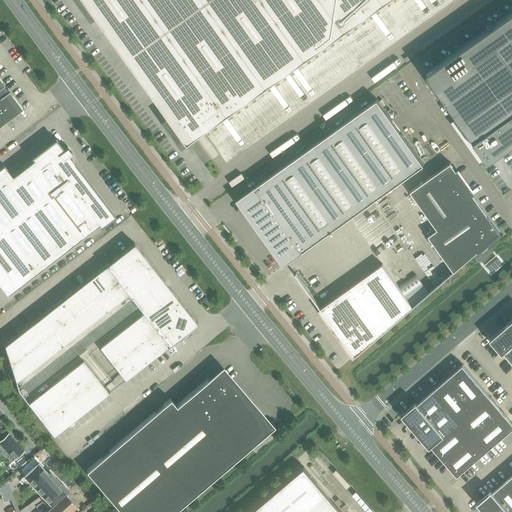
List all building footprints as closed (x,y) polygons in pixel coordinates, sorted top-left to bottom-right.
[(85,0),(101,21),(188,142),(195,137),(219,120),(221,119),(258,92),(260,91),(336,37),(338,35),(381,4),(383,3),(386,0),(85,0)] [(511,10),(496,23),(427,72),(474,138),(473,138),(488,159),(489,158),(490,158),(489,157),(496,152),(503,147),(506,145),(504,142),(504,141),(511,136),(511,10)] [(0,79),(0,121),(20,106),(0,79)] [(290,160),(237,199),(283,264),(423,164),(421,160),(402,133),(392,120),(377,99),(290,160)] [(3,164),(0,166),(0,283),(7,293),(112,213),(88,181),(72,160),(68,154),(71,151),(67,146),(63,149),(57,141),(48,148),(46,145),(32,157),(34,159),(32,160),(12,176),(3,164)] [(450,162),(410,191),(437,229),(477,200),(450,162)] [(437,229),(428,236),(452,271),(453,272),(488,242),(496,235),(500,232),(499,230),(496,226),(477,200),(437,229)] [(138,241),(11,343),(26,383),(137,294),(148,305),(35,396),(62,433),(202,320),(138,241)] [(382,264),(320,308),(355,356),(375,339),(412,306),(405,296),(398,286),(382,264)] [(415,274),(398,286),(405,296),(422,284),(415,274)] [(496,335),(492,338),(496,342),(511,361),(511,330),(508,325),(496,335)] [(462,364),(447,377),(473,408),(489,394),(462,364)] [(208,378),(177,404),(229,464),(250,446),(247,443),(268,425),(222,372),(211,381),(208,378)] [(447,377),(432,390),(445,406),(458,421),(473,408),(447,377)] [(432,390),(404,414),(417,429),(445,406),(432,390)] [(473,408),(458,421),(471,436),(496,415),(502,410),(496,403),(489,394),(473,408)] [(170,398),(128,435),(185,502),(229,464),(177,404),(176,405),(171,399),(170,398)] [(445,406),(417,429),(430,444),(458,421),(445,406)] [(496,415),(471,436),(484,451),(496,442),(511,427),(511,421),(502,410),(496,415)] [(458,421),(430,444),(443,460),(471,436),(458,421)] [(8,434),(0,441),(0,450),(11,462),(23,451),(8,434)] [(128,435),(86,470),(121,511),(172,511),(185,502),(128,435)] [(471,436),(443,460),(457,475),(484,451),(471,436)] [(51,456),(45,449),(41,453),(47,459),(51,456)] [(21,465),(26,461),(22,456),(17,460),(21,465)] [(38,463),(24,476),(51,507),(45,511),(73,511),(78,508),(65,495),(69,492),(62,484),(61,484),(50,473),(48,474),(38,463)] [(304,465),(249,511),(343,511),(340,509),(304,465)] [(496,488),(479,502),(487,511),(511,511),(511,484),(507,478),(496,488)] [(0,486),(0,492),(4,501),(10,498),(4,483),(0,486)]
